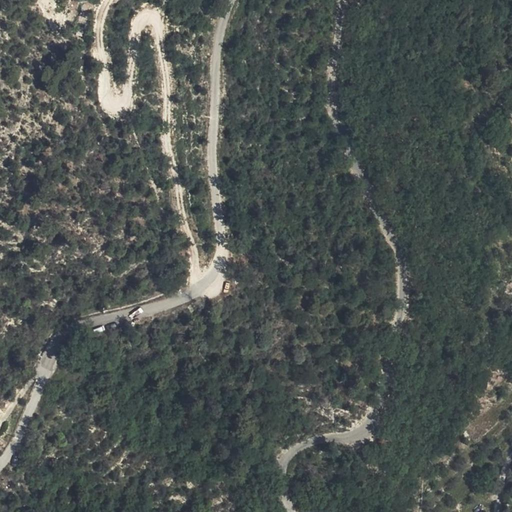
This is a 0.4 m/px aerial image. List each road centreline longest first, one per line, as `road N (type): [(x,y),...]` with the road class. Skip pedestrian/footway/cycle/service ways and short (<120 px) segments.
road 1 (track): [(350,0),(334,107),(399,255),(402,289),(367,424),(348,437),(315,435),(289,450),(279,469),(287,511)]
road 2 (residential): [(230,0),(219,26),(210,167),(217,269),(168,303),(75,326),(55,343),(29,419),(0,467)]
